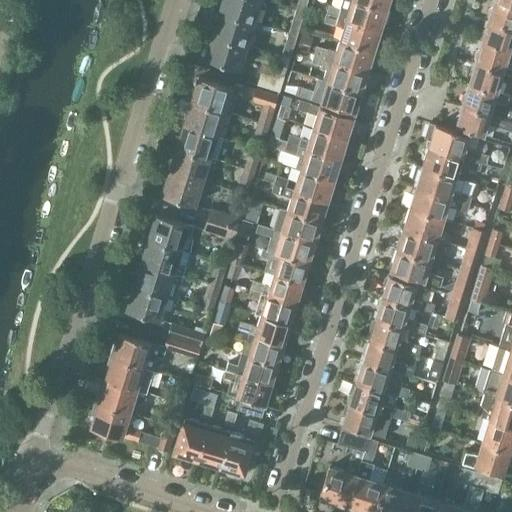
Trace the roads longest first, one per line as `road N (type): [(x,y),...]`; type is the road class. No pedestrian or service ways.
road 1 (residential): [(270,511),(431,0)]
road 2 (residential): [(32,459),(174,0)]
road 3 (residential): [(207,511),(32,459)]
